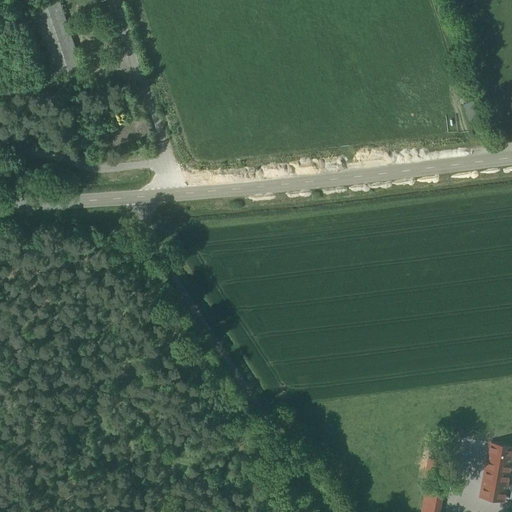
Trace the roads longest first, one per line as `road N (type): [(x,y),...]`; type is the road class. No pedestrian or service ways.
road 1 (unclassified): [(330,511),(156,242),(137,197)]
road 2 (tertiary): [(511,157),(176,193)]
road 3 (unclassified): [(167,163),(112,0)]
road 4 (unclassified): [(167,163),(95,169),(0,144)]
road 5 (tertiary): [(137,197),(0,206)]
